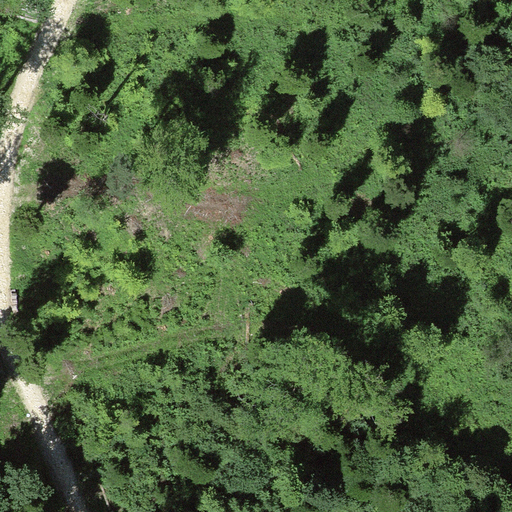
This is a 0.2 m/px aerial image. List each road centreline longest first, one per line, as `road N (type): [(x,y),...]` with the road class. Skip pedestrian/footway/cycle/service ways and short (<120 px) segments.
road 1 (track): [(78,511),(20,382),(0,314)]
road 2 (track): [(0,180),(28,65),(58,0)]
